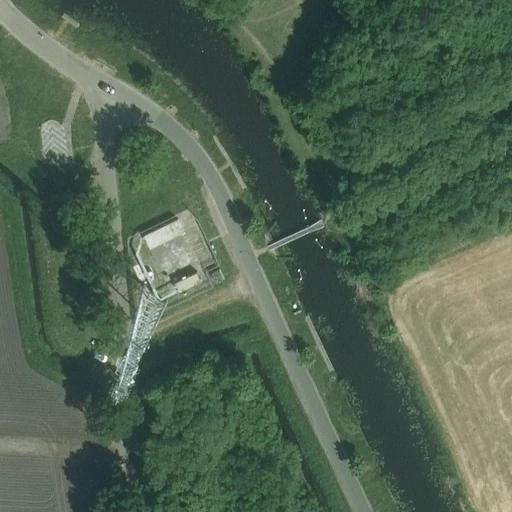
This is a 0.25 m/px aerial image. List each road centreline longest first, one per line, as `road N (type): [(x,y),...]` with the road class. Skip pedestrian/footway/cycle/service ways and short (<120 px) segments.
road 1 (unclassified): [(363,511),(220,197),(170,132),(97,88)]
road 2 (unclassified): [(143,511),(97,88)]
